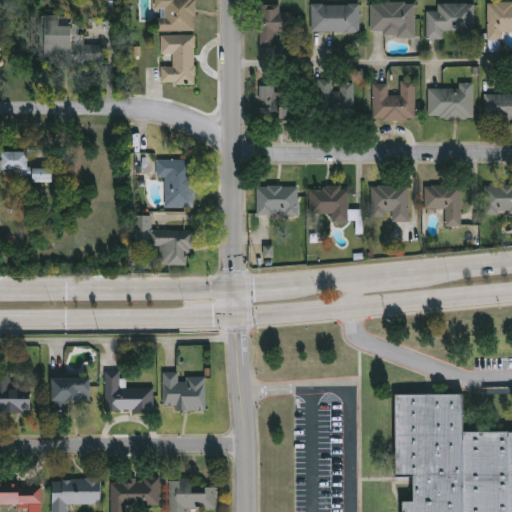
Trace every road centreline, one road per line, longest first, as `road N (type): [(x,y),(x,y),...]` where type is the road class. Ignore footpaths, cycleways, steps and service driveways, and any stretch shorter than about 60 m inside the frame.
road 1 (residential): [(511,154),(259,157),(192,124),(141,113),(0,110)]
road 2 (secondary): [(0,319),(237,318),(511,291)]
road 3 (tertiary): [(229,0),(235,290)]
road 4 (residential): [(245,449),(0,451)]
road 5 (secondary): [(235,290),(0,292)]
road 6 (tertiary): [(235,290),(246,511)]
